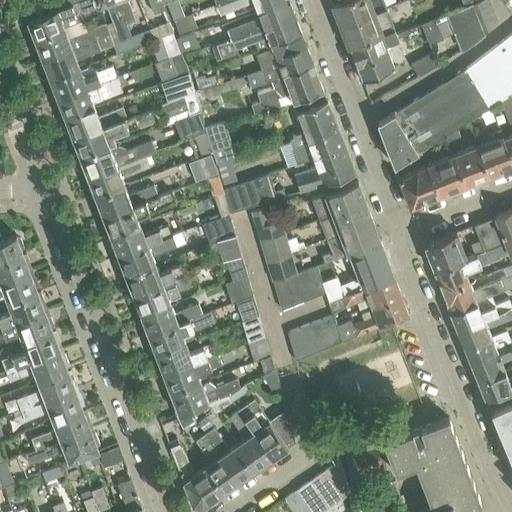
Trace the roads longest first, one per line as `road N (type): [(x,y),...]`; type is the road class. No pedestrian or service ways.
road 1 (residential): [(172,511),(37,187)]
road 2 (residential): [(510,511),(395,234)]
road 3 (residential): [(395,234),(308,0)]
road 4 (residential): [(395,234),(511,190)]
